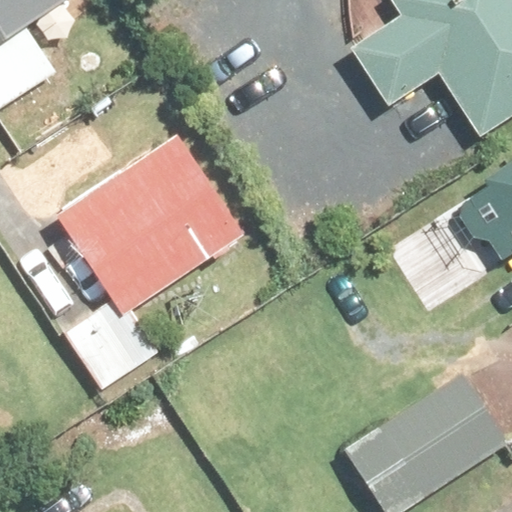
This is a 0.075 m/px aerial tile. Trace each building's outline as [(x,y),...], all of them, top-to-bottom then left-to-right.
[(1,0),(0,0),(0,163),(75,116),(1,0)] [(511,31),(493,3),(456,27),(437,0),(319,0),(310,6),(342,54),(284,92),(327,156),(377,124),(417,184),(511,121),(511,31)] [(511,156),(399,230),(511,402),(511,156)] [(0,245),(0,264),(53,343),(5,376),(42,430),(94,395),(71,361),(190,281),(114,169),(0,245)] [(403,511),(449,484),(406,414),(265,501),(271,511),(403,511)]
